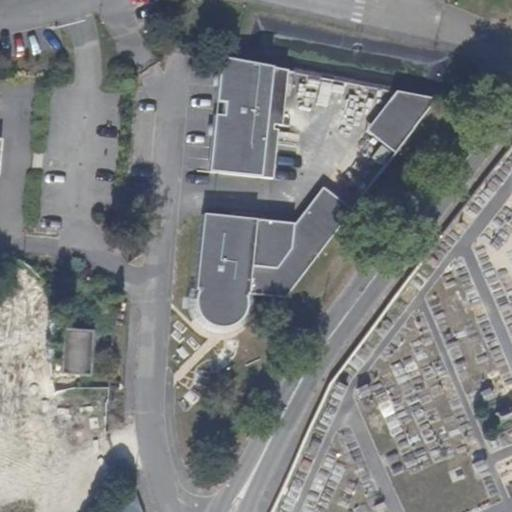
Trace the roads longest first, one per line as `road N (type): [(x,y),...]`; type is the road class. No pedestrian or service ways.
road 1 (tertiary): [(511,105),(337,327),(233,511)]
road 2 (unclassified): [(174,511),(147,417),(167,94),(149,68)]
road 3 (unknown): [(160,191),(283,201),(330,143)]
road 4 (unknown): [(88,477),(23,336),(0,330)]
